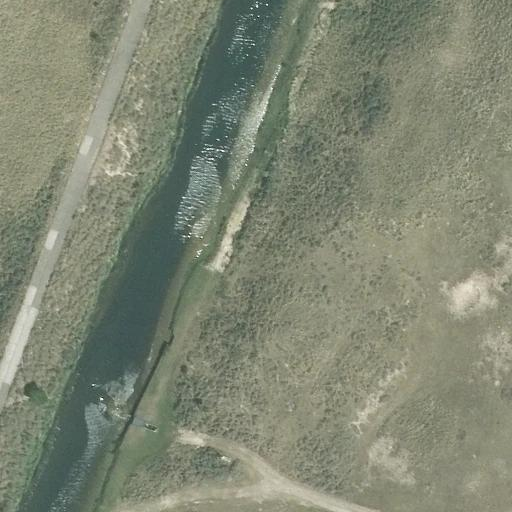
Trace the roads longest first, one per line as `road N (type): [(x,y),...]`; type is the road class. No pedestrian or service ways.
road 1 (track): [(332,0),(278,143),(156,404),(165,434),(131,452),(112,511)]
road 2 (track): [(0,386),(145,0)]
road 3 (track): [(165,434),(230,448),(290,493),(347,511)]
road 4 (track): [(290,493),(172,511)]
